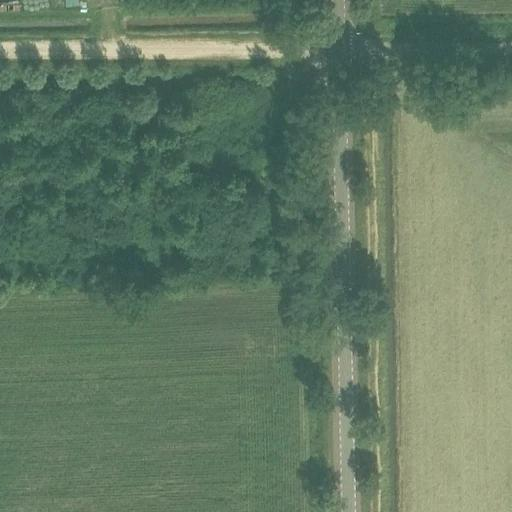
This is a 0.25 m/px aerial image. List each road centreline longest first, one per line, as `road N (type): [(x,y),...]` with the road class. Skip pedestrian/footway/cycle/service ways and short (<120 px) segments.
road 1 (secondary): [(351,511),(340,53)]
road 2 (track): [(340,53),(0,47)]
road 3 (unclassified): [(511,50),(340,53)]
